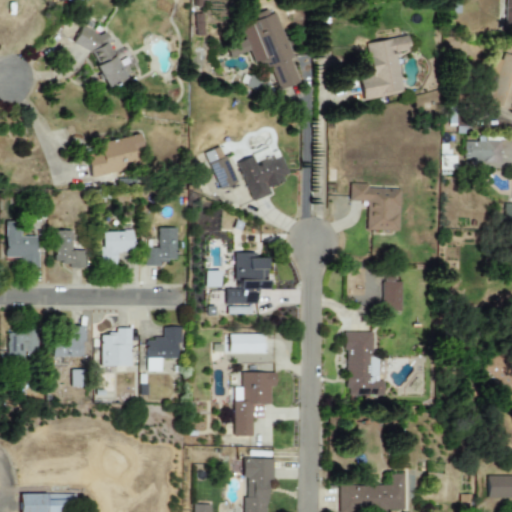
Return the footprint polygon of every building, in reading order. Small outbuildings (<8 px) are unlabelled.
[(192,14),(194,37),(204,36),(202,13),(192,14)] [(238,27),(276,13),(294,59),(289,60),(298,81),(278,89),(269,67),(258,63),(252,65),(238,27)] [(79,26),(70,43),(89,53),(107,85),(123,76),(107,48),(112,45),(104,31),(96,35),(79,26)] [(361,106),(405,98),(394,41),(366,46),(373,80),(357,83),(361,106)] [(491,100),(508,106),(511,94),(511,57),(502,54),(500,60),(494,58),(485,85),(487,87),(485,92),(493,95),(491,100)] [(268,84),(250,77),(245,88),(264,95),(268,84)] [(80,148),(143,136),(150,169),(87,181),(80,148)] [(498,163),(498,142),(461,141),(461,163),(498,163)] [(252,202),(236,163),(273,148),(284,173),(278,175),(281,183),(267,189),(270,194),(252,202)] [(219,190),(237,182),(225,156),(208,164),(219,190)] [(351,184),(401,187),(398,234),(363,232),(364,203),(350,202),(351,184)] [(511,204),(502,204),(502,226),(511,225),(511,204)] [(3,258),(18,259),(17,269),(38,269),(38,236),(19,235),(19,222),(4,222),(3,258)] [(156,228),(155,249),(142,248),(142,267),(157,267),(157,263),(165,263),(165,259),(173,259),(174,228),(156,228)] [(96,230),(130,230),(130,250),(112,250),(112,264),(96,264),(96,230)] [(50,231),(51,264),(67,263),(67,270),(83,270),(82,249),(69,250),(68,231),(50,231)] [(233,247),(233,289),(215,289),(215,317),(258,317),(258,292),(271,292),(271,247),(233,247)] [(204,288),(218,287),(218,271),(203,272),(204,288)] [(383,272),(383,283),(379,281),(380,311),(397,311),(397,283),(392,284),(391,272),(383,272)] [(148,372),(176,371),(175,348),(185,348),(185,323),(162,323),(162,342),(147,342),(148,372)] [(5,363),(5,333),(13,333),(13,325),(41,325),(41,351),(21,352),(21,363),(5,363)] [(48,359),(79,358),(79,343),(84,343),(83,325),(48,326),(48,359)] [(97,366),(97,335),(113,335),(113,329),(129,329),(129,367),(97,366)] [(343,332),(341,381),(359,396),(381,397),(381,381),(366,380),(368,333),(343,332)] [(226,334),(227,355),(265,354),(265,333),(226,334)] [(69,370),(69,388),(85,388),(85,370),(69,370)] [(240,373),(240,401),(230,401),(230,437),(251,437),(251,405),(268,405),(268,388),(274,388),(274,374),(240,373)] [(240,511),(242,459),(270,460),(270,480),(264,480),(262,511),(240,511)] [(336,484),(336,510),(401,510),(401,473),(385,473),(385,484),(336,484)] [(511,476),(487,476),(487,488),(511,488),(511,476)] [(17,494),(17,511),(75,511),(75,494),(17,494)]
